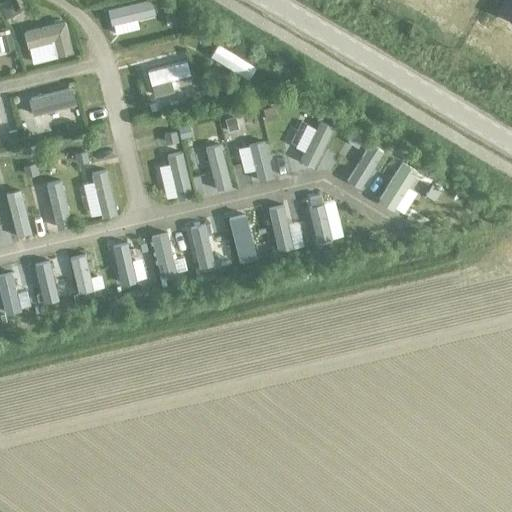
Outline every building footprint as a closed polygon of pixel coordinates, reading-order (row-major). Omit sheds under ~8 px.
[(15,0),(7,0),(0,3),(0,8),(5,20),(21,12),(15,0)] [(155,16),(151,0),(146,0),(107,10),(111,26),(155,16)] [(71,51),(63,21),(22,31),(26,47),(51,40),(55,55),(71,51)] [(255,68),(217,45),(209,57),(247,80),(255,68)] [(189,77),(186,63),(148,71),(151,85),(189,77)] [(75,106),(70,89),(28,100),(33,117),(75,106)] [(313,169),(333,129),(319,122),(299,162),(313,169)] [(16,131),(7,133),(10,144),(19,142),(16,131)] [(272,179),(263,142),(247,145),(256,183),(272,179)] [(360,190),(382,153),(368,144),(346,182),(360,190)] [(230,188),(219,145),(204,149),(215,192),(230,188)] [(191,198),(180,153),(165,157),(176,201),(191,198)] [(393,212),(417,173),(400,163),(377,203),(393,212)] [(116,216),(105,172),(90,175),(101,220),(116,216)] [(71,226),(61,182),(45,186),(56,230),(71,226)] [(30,236),(19,192),(4,195),(14,240),(30,236)] [(331,240),(322,205),(308,209),(317,244),(331,240)] [(292,248),(282,206),(267,209),(277,252),(292,248)] [(255,260),(244,216),(228,220),(239,264),(255,260)] [(213,266),(204,226),(189,230),(198,269),(213,266)] [(176,276),(166,234),(151,237),(160,279),(176,276)] [(136,284),(126,245),(112,249),(121,287),(136,284)] [(92,292),(84,257),(69,260),(77,296),(92,292)] [(57,303),(48,262),(33,266),(42,306),(57,303)] [(19,312),(10,274),(0,276),(0,300),(3,316),(19,312)]
